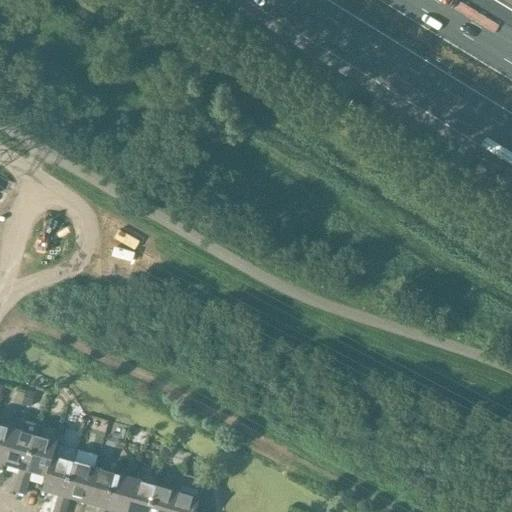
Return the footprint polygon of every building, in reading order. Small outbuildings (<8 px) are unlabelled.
[(15,429),(5,464),(21,469),(17,481),(27,484),(30,476),(27,475),(28,472),(26,472),(26,470),(36,435),(39,425),(18,419),(15,429)] [(0,424),(0,462),(5,464),(15,429),(0,424)] [(26,470),(26,472),(28,472),(27,475),(30,476),(31,471),(47,476),(53,455),(54,456),(58,442),(36,435),(26,470)] [(47,476),(43,490),(59,495),(55,507),(66,510),(68,502),(65,502),(66,499),(64,498),(74,461),(54,456),(53,455),(47,476)] [(74,461),(64,498),(66,499),(65,502),(68,502),(69,498),(85,502),(95,467),(74,461)] [(95,467),(85,502),(101,507),(99,511),(107,511),(108,511),(105,510),(116,474),(95,467)] [(116,474),(105,510),(108,511),(107,511),(110,511),(111,510),(119,511),(127,511),(136,480),(116,474)] [(157,486),(149,511),(171,511),(178,492),(180,484),(159,478),(157,486)] [(136,480),(127,511),(149,511),(157,486),(136,480)] [(17,481),(14,492),(24,495),(27,484),(17,481)] [(178,492),(171,511),(195,511),(200,498),(178,492)]
